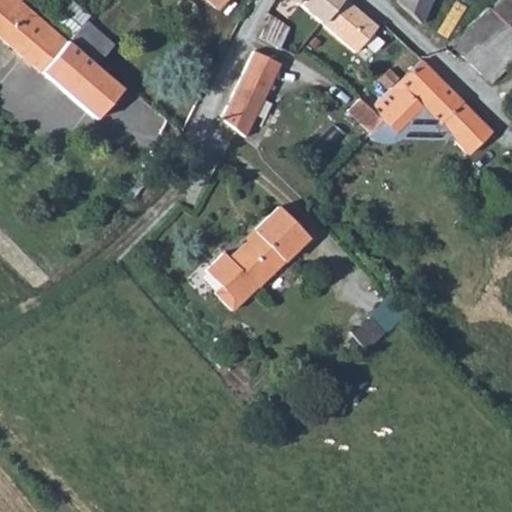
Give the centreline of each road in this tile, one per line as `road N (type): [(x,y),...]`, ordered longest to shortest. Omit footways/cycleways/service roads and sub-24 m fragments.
road 1 (track): [(0,322),(111,252),(167,190)]
road 2 (residential): [(251,0),(167,190)]
road 3 (residential): [(367,0),(507,134)]
